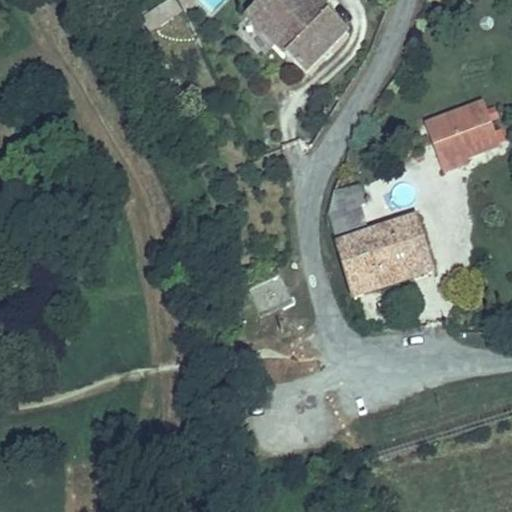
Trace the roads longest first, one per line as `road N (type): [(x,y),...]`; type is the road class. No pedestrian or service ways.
road 1 (residential): [(359,356),(327,298),(309,215),(316,169),(377,68),(404,0)]
road 2 (track): [(0,414),(150,366),(241,353)]
road 3 (residential): [(359,356),(511,354)]
